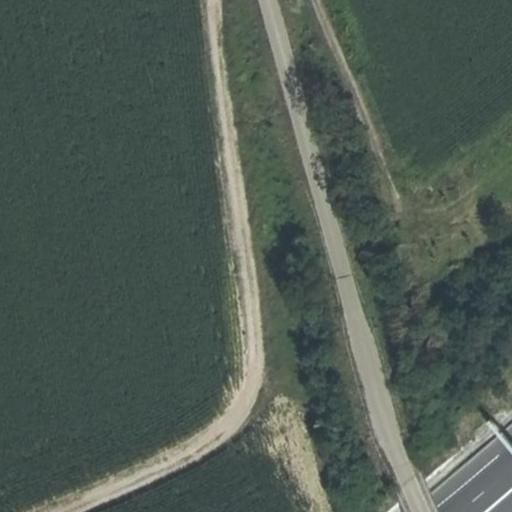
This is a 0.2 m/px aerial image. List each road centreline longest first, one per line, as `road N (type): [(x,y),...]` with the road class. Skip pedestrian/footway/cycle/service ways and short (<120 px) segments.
road 1 (track): [(57,511),(224,433),(253,397),(267,351),(221,0)]
road 2 (track): [(420,511),(385,437),(269,0)]
road 3 (track): [(312,0),(432,283)]
